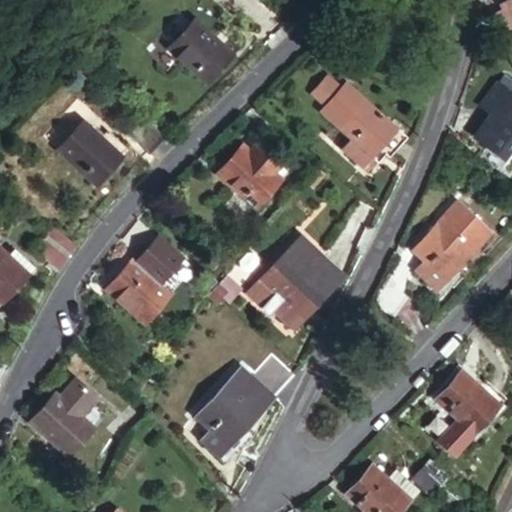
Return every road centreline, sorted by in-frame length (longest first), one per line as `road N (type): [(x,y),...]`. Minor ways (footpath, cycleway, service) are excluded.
road 1 (residential): [(251,511),(394,221),(436,109),(462,0)]
road 2 (residential): [(0,415),(52,312),(148,185),(341,0)]
road 3 (residential): [(252,511),(283,483),(335,460),(511,269)]
